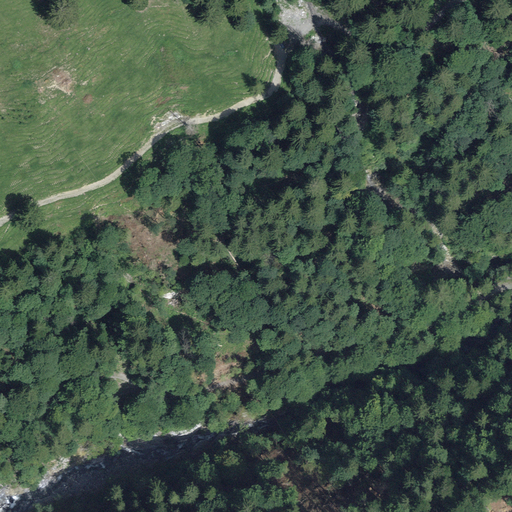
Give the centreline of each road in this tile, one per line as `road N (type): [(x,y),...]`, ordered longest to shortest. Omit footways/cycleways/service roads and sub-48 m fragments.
road 1 (track): [(0,221),(100,184),(160,135),(267,93),(294,39),(314,22),(386,50),(458,0)]
road 2 (track): [(511,285),(446,317),(211,389),(151,395),(120,376),(58,370),(0,392)]
